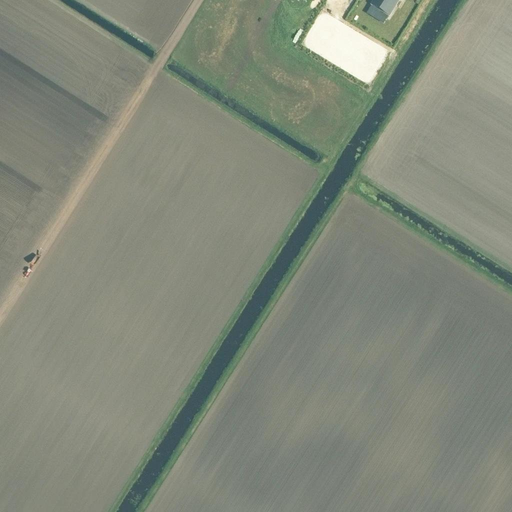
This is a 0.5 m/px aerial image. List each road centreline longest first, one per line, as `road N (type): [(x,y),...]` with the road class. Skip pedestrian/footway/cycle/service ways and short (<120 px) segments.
road 1 (track): [(143,511),(467,0)]
road 2 (track): [(199,0),(0,317)]
